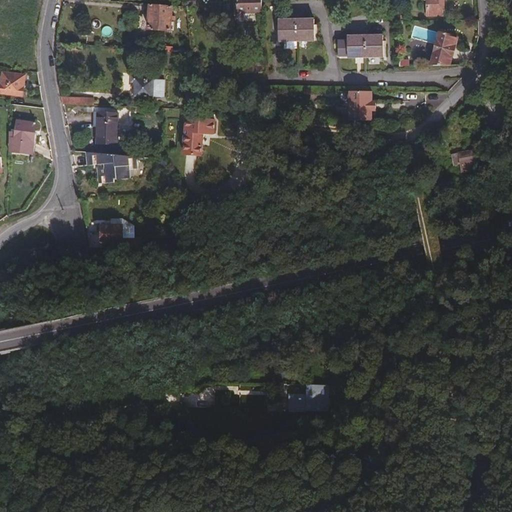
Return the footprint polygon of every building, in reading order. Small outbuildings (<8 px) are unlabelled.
[(185,0),(186,9),(193,9),(192,0),(185,0)] [(258,0),(236,0),(237,16),(252,16),(252,13),(259,13),(258,0)] [(442,0),(423,0),(423,2),(426,2),(426,17),(441,16),(441,9),(442,9),(442,0)] [(171,9),(149,8),(147,32),(169,33),(171,9)] [(278,43),(285,43),(295,43),(313,42),(312,21),(277,21),(278,43)] [(429,68),(448,67),(457,40),(447,36),(447,35),(442,32),(429,68)] [(381,38),(345,38),(345,43),(334,43),(334,58),(345,58),(345,59),(381,59),(381,38)] [(240,66),(240,75),(255,74),(255,65),(240,66)] [(21,77),(0,75),(0,77),(0,95),(19,98),(21,77)] [(140,79),(131,79),(131,84),(134,85),(134,99),(151,100),(151,99),(161,99),(161,83),(153,83),(153,82),(140,81),(140,79)] [(192,111),(192,89),(191,87),(184,87),(183,87),(185,111),(192,111)] [(348,122),(370,123),(370,112),(372,112),(372,103),(371,103),(371,94),(348,93),(348,101),(348,122)] [(59,99),(60,107),(83,107),(83,101),(83,100),(59,99)] [(491,122),(511,117),(508,99),(487,103),(491,122)] [(338,121),(348,122),(348,101),(338,102),(338,121)] [(116,115),(96,114),(94,146),(114,146),(116,115)] [(200,159),(202,137),(213,137),(214,122),(184,120),(182,158),(200,159)] [(13,134),(6,133),(4,153),(31,156),(34,124),(14,122),(13,134)] [(453,156),(456,170),(477,165),(474,151),(453,156)] [(131,168),(130,158),(85,154),(87,167),(100,167),(101,171),(97,171),(98,186),(112,185),(112,182),(124,182),(123,168),(131,168)] [(168,198),(167,193),(165,175),(159,176),(159,182),(162,182),(165,198),(168,198)] [(167,193),(174,193),(171,175),(165,175),(167,193)] [(121,241),(131,240),(131,228),(120,222),(112,222),(112,227),(120,228),(121,241)] [(102,249),(139,249),(139,241),(131,240),(121,241),(120,228),(112,227),(100,227),(100,234),(84,234),(86,245),(102,246),(102,249)] [(327,404),(327,387),(304,387),(304,396),(286,396),(286,403),(327,404)] [(327,413),(327,404),(286,403),(286,405),(265,405),(264,414),(303,414),(303,413),(327,413)]
